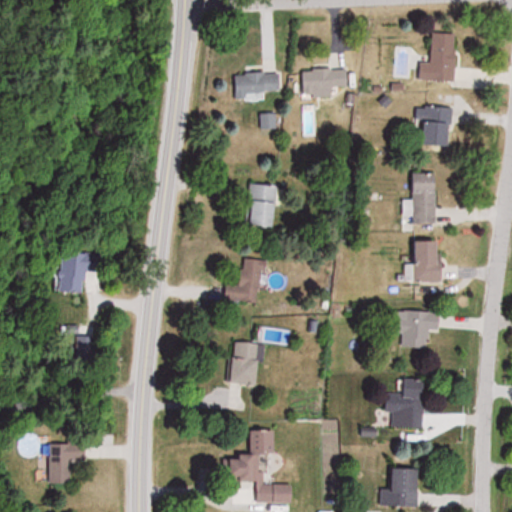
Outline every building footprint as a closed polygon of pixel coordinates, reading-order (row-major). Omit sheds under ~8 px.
[(423,81),(457,82),(459,34),(434,33),(433,64),(423,63),(423,81)] [(349,92),(349,70),(302,70),(302,92),(349,92)] [(282,73),(235,73),(235,95),(282,95),(282,73)] [(428,146),(452,147),(454,108),(419,106),(418,123),(429,124),(428,146)] [(276,115),(262,115),(262,130),(276,130),(276,115)] [(439,225),(439,174),(414,174),(413,225),(439,225)] [(279,227),(281,186),(250,184),(249,226),(279,227)] [(444,241),(414,241),(414,264),(408,264),(408,283),(445,282),(444,241)] [(64,290),(87,291),(88,271),(106,271),(106,253),(66,251),(64,290)] [(243,285),(229,283),(227,299),(261,302),(266,260),(246,258),(243,285)] [(397,347),(429,348),(429,331),(441,331),(441,312),(398,311),(397,347)] [(260,386),(265,345),(238,341),(232,382),(260,386)] [(390,427),(426,428),(426,380),(391,380),(390,427)] [(254,456),(239,456),(238,501),(296,502),(296,485),(265,484),(266,453),(276,453),(276,431),(254,431),(254,456)] [(88,441),(52,441),(52,484),(73,484),(73,462),(88,462),(88,441)] [(422,507),(422,469),(394,469),(394,489),(380,489),(380,507),(422,507)]
